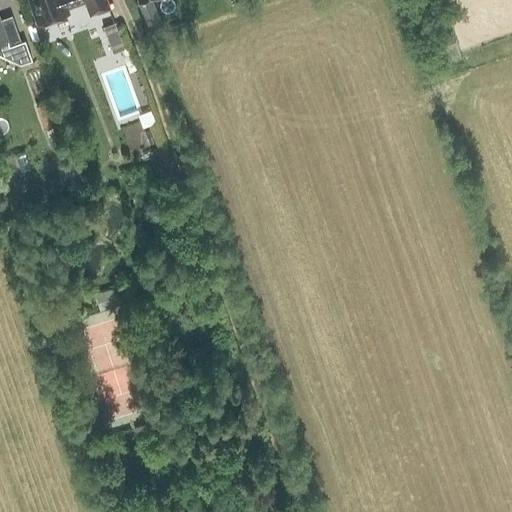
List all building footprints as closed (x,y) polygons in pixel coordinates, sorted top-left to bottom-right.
[(110,7),(106,0),(29,0),(38,23),(69,12),(67,8),(86,1),(89,9),(96,12),(110,7)] [(22,42),(12,15),(0,19),(0,54),(20,64),(32,60),(25,41),(22,42)] [(113,53),(121,50),(124,48),(115,23),(104,27),(113,53)] [(30,72),(33,80),(43,76),(40,68),(30,72)] [(43,129),(61,124),(59,116),(40,122),(43,129)] [(163,158),(159,149),(146,153),(149,163),(163,158)] [(68,191),(80,187),(76,175),(64,179),(68,191)] [(95,293),(100,310),(124,303),(119,286),(95,293)]
